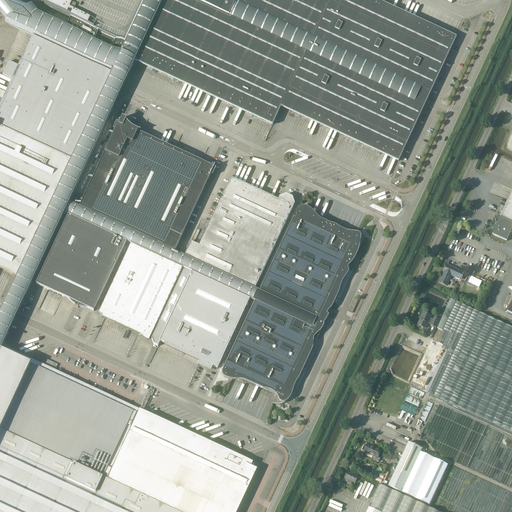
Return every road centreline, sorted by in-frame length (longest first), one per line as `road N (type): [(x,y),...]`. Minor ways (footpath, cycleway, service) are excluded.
road 1 (unclassified): [(310,511),(511,79)]
road 2 (unclassified): [(0,308),(300,448)]
road 3 (unclassified): [(300,448),(404,225)]
road 4 (unclassified): [(414,201),(507,0)]
road 5 (unclassified): [(414,201),(293,147),(263,157)]
road 6 (unclassified): [(404,225),(263,157)]
road 7 (unclassified): [(263,157),(128,94)]
